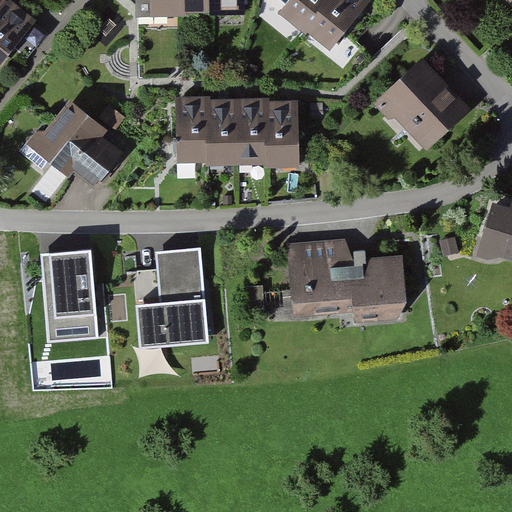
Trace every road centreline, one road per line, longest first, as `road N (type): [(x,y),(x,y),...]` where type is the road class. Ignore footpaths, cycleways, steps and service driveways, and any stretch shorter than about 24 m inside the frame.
road 1 (residential): [(511,133),(499,158),(430,199),(164,224),(0,219)]
road 2 (residential): [(412,0),(500,91),(511,116)]
